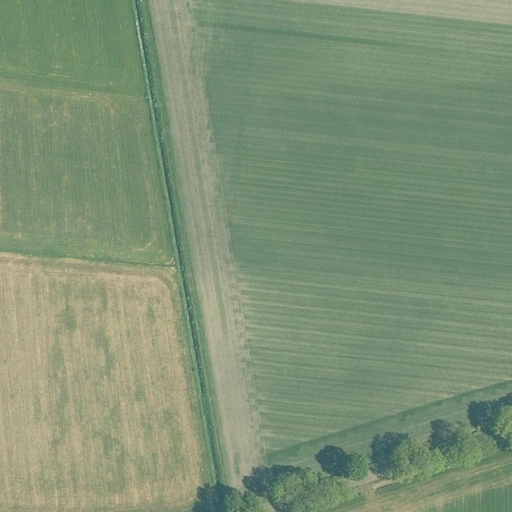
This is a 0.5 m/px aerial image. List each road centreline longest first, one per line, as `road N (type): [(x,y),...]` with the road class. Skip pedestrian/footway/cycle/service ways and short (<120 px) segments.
road 1 (track): [(140,0),(229,511)]
road 2 (tertiary): [(256,511),(511,434)]
